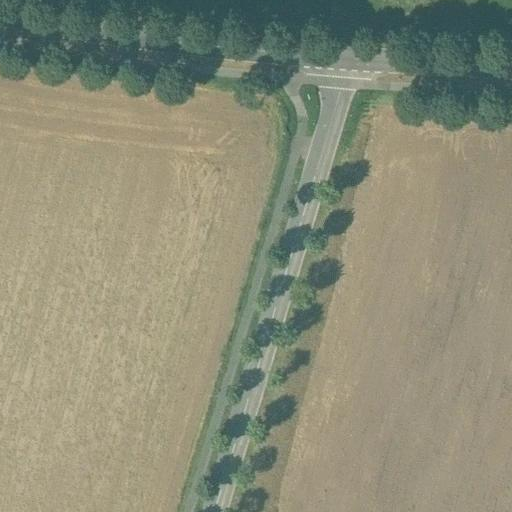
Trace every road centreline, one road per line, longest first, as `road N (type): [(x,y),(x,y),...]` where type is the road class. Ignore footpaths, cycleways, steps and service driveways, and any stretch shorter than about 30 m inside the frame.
road 1 (tertiary): [(216,511),(348,59)]
road 2 (tertiary): [(0,16),(101,35),(348,59)]
road 3 (tertiary): [(348,59),(511,68)]
